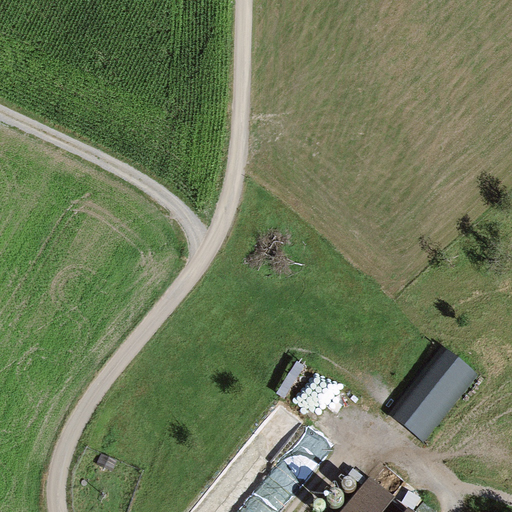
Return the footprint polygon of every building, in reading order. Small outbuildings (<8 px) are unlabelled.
[(477,378),(439,349),(388,413),(426,443),(477,378)] [(351,478),(348,478),(346,479),(344,480),(343,481),(342,483),(342,485),(342,487),(343,489),(344,491),(346,492),(348,493),(350,493),(352,493),(354,492),(355,490),(356,488),(357,486),(356,484),(356,482),(354,480),(353,479),(351,478)] [(371,484),(347,511),(382,511),(392,501),(371,484)] [(337,491),(335,491),(332,491),(330,492),(328,494),(327,496),(326,498),(326,501),(327,503),(328,505),(330,507),(332,508),(334,508),(336,508),(339,508),(341,506),(342,505),(343,502),(344,500),(343,498),(343,496),(341,494),(339,492),(337,491)] [(323,501),(321,500),(320,499),(318,500),(317,500),(316,501),(315,503),(315,504),(316,505),(316,507),(317,508),(319,508),(320,508),(322,508),(323,507),(324,506),(324,504),(324,503),(323,502),(323,501)]
